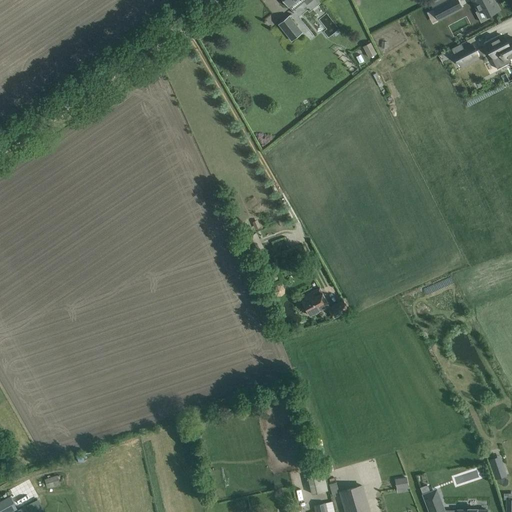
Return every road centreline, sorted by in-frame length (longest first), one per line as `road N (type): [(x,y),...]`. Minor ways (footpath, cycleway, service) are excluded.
road 1 (track): [(325,287),(181,25)]
road 2 (unclassified): [(0,152),(214,0)]
